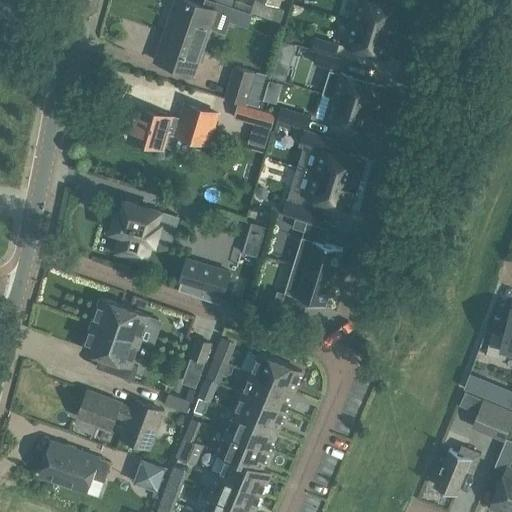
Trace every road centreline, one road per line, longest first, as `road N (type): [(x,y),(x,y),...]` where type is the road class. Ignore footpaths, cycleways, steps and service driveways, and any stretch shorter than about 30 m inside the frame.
road 1 (residential): [(339,356),(413,0)]
road 2 (residential): [(28,246),(339,356)]
road 3 (secondary): [(28,246),(77,0)]
road 4 (residential): [(339,356),(342,372),(289,511)]
